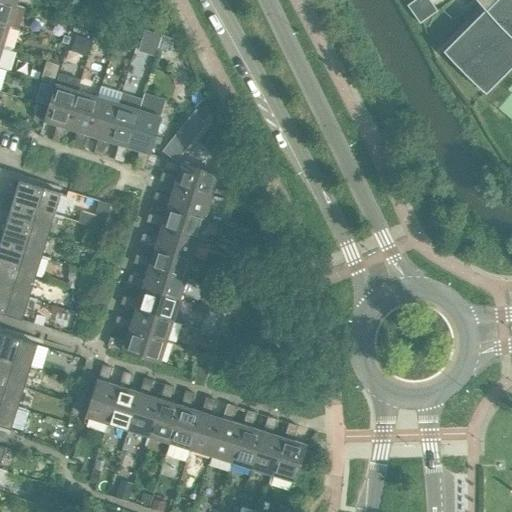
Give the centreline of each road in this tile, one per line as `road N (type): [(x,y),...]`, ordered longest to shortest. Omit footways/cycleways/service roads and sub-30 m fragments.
road 1 (tertiary): [(215,0),(346,242),(370,309)]
road 2 (tertiary): [(407,289),(264,0)]
road 3 (tertiary): [(389,393),(371,511)]
